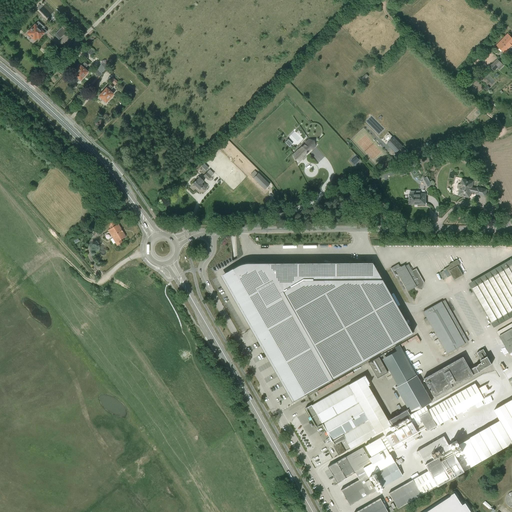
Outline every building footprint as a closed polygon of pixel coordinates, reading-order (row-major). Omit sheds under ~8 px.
[(42,31),(35,25),(27,34),(26,35),(30,38),(31,37),(35,40),(37,37),(38,39),(44,33),(44,34),(47,31),(44,29),(42,31)] [(55,31),(51,34),(57,41),(59,39),(59,40),(67,32),(62,26),(56,32),(55,31)] [(511,38),(508,34),(497,45),(505,54),(509,50),(511,51),(511,50),(511,38)] [(503,66),(497,60),(489,67),(493,71),(497,68),(499,70),(503,66)] [(88,65),(85,62),(81,66),(74,74),(77,77),(76,78),(79,81),(80,80),(88,72),(84,69),(88,65)] [(108,66),(104,62),(95,72),(100,77),(102,74),(102,73),(108,66)] [(113,87),(110,84),(107,88),(106,88),(99,96),(102,99),(102,100),(105,103),(105,102),(106,102),(113,94),(110,91),(113,87)] [(403,147),(394,137),(387,144),(396,153),(403,147)] [(445,148),(442,140),(430,145),(433,153),(445,148)] [(293,157),(293,159),(297,163),(299,163),(303,159),(303,157),(307,153),(307,154),(309,153),(308,152),(311,150),(313,150),(315,147),(315,145),(311,141),(309,141),(306,144),(306,145),(299,153),(297,153),(293,157)] [(360,160),(356,156),(351,161),(355,165),(360,160)] [(214,174),(210,169),(203,176),(208,180),(211,177),(211,176),(213,174),(214,174)] [(270,184),(258,173),(252,178),(264,190),(270,184)] [(204,181),(200,177),(197,179),(193,183),(199,190),(201,188),(204,190),(208,186),(203,182),(204,181)] [(473,182),(462,179),(461,184),(459,184),(458,185),(457,186),(457,187),(457,188),(458,189),(459,189),(460,190),(458,195),(469,197),(471,192),(476,193),(476,194),(485,196),(486,190),(477,188),(477,189),(472,188),(473,182)] [(426,194),(409,194),(409,205),(426,205),(426,194)] [(117,225),(114,220),(107,224),(110,229),(108,230),(116,245),(122,242),(120,239),(125,236),(118,224),(117,225)] [(446,268),(450,276),(452,275),(454,280),(463,275),(458,266),(460,265),(457,260),(449,264),(450,266),(446,268)] [(236,268),(221,277),(292,402),(412,334),(372,263),(249,264),(248,264),(246,264),(245,265),(244,265),(242,266),(240,266),(238,267),(236,268)] [(407,292),(414,288),(416,287),(422,289),(424,283),(416,269),(412,271),(411,270),(408,264),(406,265),(405,266),(404,265),(400,268),(398,264),(392,267),(391,268),(396,277),(398,276),(407,292)] [(492,323),(511,311),(511,264),(471,288),(492,323)] [(460,346),(461,346),(463,345),(464,344),(466,343),(468,342),(457,322),(455,320),(454,318),(447,305),(447,304),(444,300),(441,302),(423,312),(425,316),(430,325),(432,329),(446,353),(446,354),(447,353),(449,353),(457,348),(460,346)] [(506,347),(510,353),(511,352),(511,323),(497,332),(499,336),(500,336),(506,347)] [(400,348),(382,358),(397,386),(415,376),(400,348)] [(482,362),(469,369),(472,375),(482,370),(492,364),(491,364),(486,355),(483,349),(482,350),(478,352),(477,353),(482,362)] [(387,372),(378,357),(368,363),(377,378),(387,372)] [(451,387),(472,375),(469,369),(462,357),(449,364),(423,378),(433,397),(446,390),(451,387)] [(408,409),(388,421),(390,425),(431,402),(416,375),(415,376),(397,386),(395,387),(408,409)] [(322,424),(326,431),(377,401),(362,376),(348,384),(312,405),(311,405),(305,408),(316,428),(322,424)] [(475,383),(418,416),(421,422),(422,422),(427,431),(484,399),(475,383)] [(377,401),(326,431),(329,437),(326,439),(325,440),(325,442),(326,443),(327,443),(328,443),(331,441),(339,454),(350,448),(390,425),(388,421),(377,401)] [(410,419),(384,434),(379,437),(364,446),(371,456),(368,458),(362,447),(328,467),(337,483),(371,463),(372,464),(389,454),(388,452),(392,450),(393,451),(419,436),(417,431),(414,426),(421,422),(418,416),(418,415),(410,419)] [(463,471),(443,436),(416,451),(428,471),(389,493),(397,509),(463,471)] [(393,462),(389,454),(372,464),(376,472),(374,473),(382,488),(402,476),(397,466),(404,462),(401,458),(394,462),(394,461),(393,462)] [(376,491),(367,475),(341,490),(350,506),(376,491)] [(454,495),(428,511),(469,511),(465,506),(462,507),(454,495)] [(387,511),(380,498),(354,511),(387,511)]
